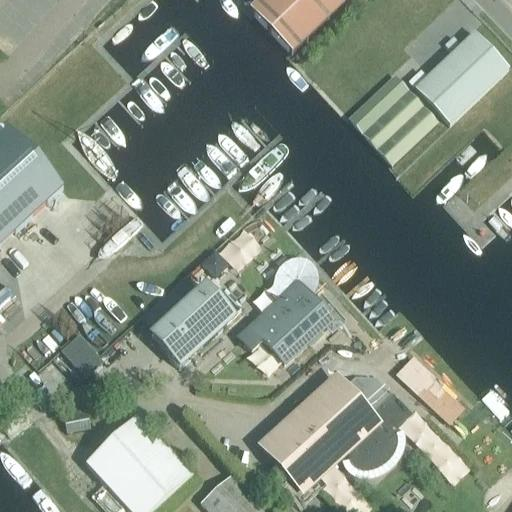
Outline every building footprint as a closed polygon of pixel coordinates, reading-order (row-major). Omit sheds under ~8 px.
[(291,59),(353,0),(265,0),(250,15),(291,59)] [(474,37),(415,94),(449,130),(508,73),(474,37)] [(348,125),(390,171),(437,127),(395,81),(348,125)] [(7,134),(0,140),(0,249),(62,192),(7,134)] [(298,290),(239,344),(251,357),(263,346),(284,369),(331,326),(298,290)] [(178,373),(226,329),(199,299),(151,343),(178,373)] [(78,341),(61,357),(85,384),(103,367),(78,341)] [(388,380),(442,430),(460,411),(406,361),(388,380)] [(347,456),(377,429),(368,420),(336,385),(262,452),(303,497),(347,456)] [(395,437),(412,420),(399,405),(398,405),(392,399),(368,420),(377,429),(347,456),(348,459),(349,463),(349,464),(351,469),(354,473),(358,475),(363,477),(368,476),(372,475),(377,474),(381,471),(385,468),(389,465),(392,461),(394,457),(396,452),(397,447),(397,442),(395,438),(395,437)] [(88,420),(64,424),(67,440),(91,436),(88,420)] [(122,511),(164,511),(194,485),(139,425),(87,473),(122,511)] [(258,511),(232,483),(202,510),(203,511),(258,511)]
